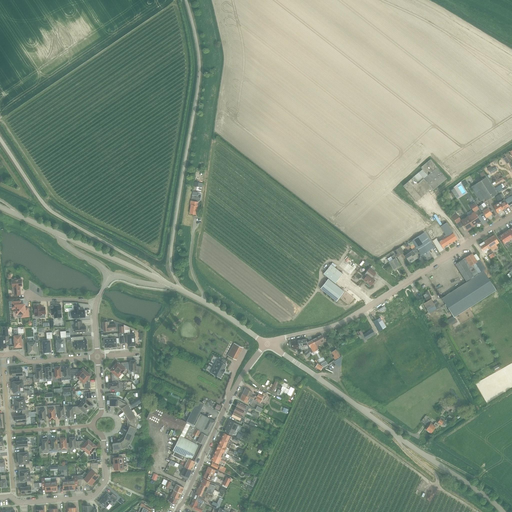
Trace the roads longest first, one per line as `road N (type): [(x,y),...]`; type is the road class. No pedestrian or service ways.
road 1 (unclassified): [(185,0),(199,72),(170,258),(177,288)]
road 2 (residential): [(267,344),(354,316),(511,215)]
road 3 (unclassified): [(503,511),(320,380)]
road 4 (unclassified): [(165,283),(45,206),(0,139)]
road 5 (tertiary): [(176,511),(244,372),(267,344)]
road 6 (residential): [(23,502),(95,493),(106,480),(103,434),(92,425)]
